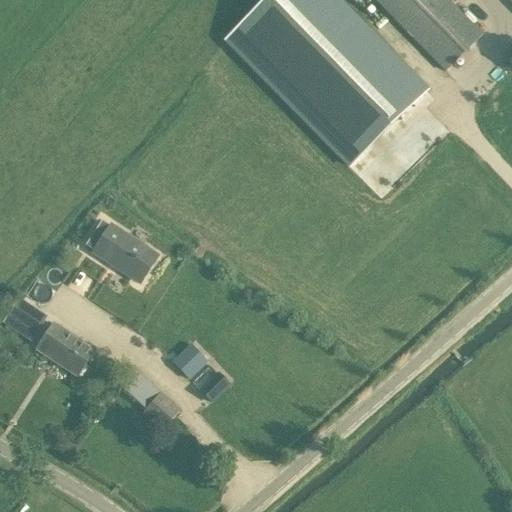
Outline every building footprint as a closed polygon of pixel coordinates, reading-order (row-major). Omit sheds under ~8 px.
[(425,91),(334,0),(267,0),(225,42),(348,167),(425,91)] [(374,0),(383,9),(445,72),(481,36),(445,0),(374,0)] [(100,222),(84,247),(91,252),(89,255),(138,287),(159,256),(110,224),(107,227),(100,222)] [(10,313),(2,325),(30,344),(47,319),(32,309),(31,311),(17,302),(10,313)] [(94,350),(54,324),(36,351),(77,377),(94,350)] [(189,348),(171,366),(188,382),(205,364),(189,348)] [(217,376),(200,392),(210,403),(227,387),(217,376)] [(142,414),(161,432),(178,412),(140,378),(125,394),(144,411),(142,414)]
